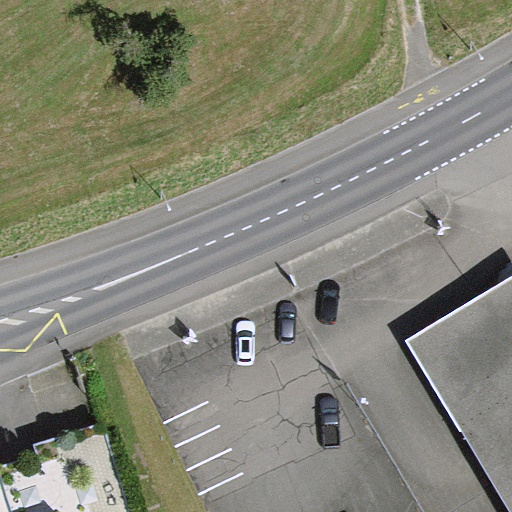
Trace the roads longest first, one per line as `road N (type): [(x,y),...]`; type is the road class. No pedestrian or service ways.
road 1 (secondary): [(0,328),(201,245),(511,93)]
road 2 (track): [(407,0),(441,133)]
